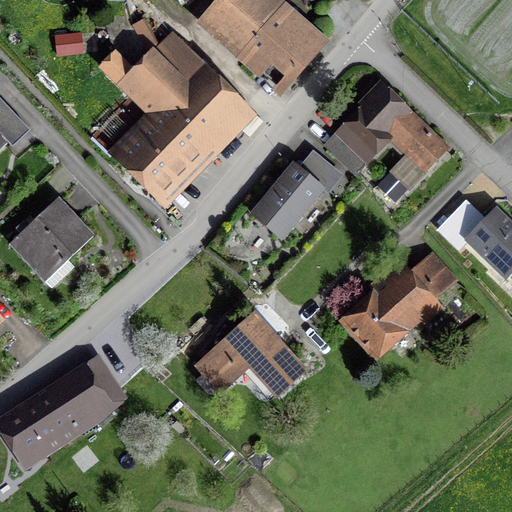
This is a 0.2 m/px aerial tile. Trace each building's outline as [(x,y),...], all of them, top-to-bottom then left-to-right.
[(288,0),(206,0),(191,18),(277,93),(328,35),(288,0)] [(153,12),(99,66),(142,109),(107,145),(164,201),(254,110),(191,49),(153,12)] [(382,71),(321,133),(356,167),(385,138),(424,176),(455,144),(382,71)] [(294,161),(249,217),(280,242),(325,186),(294,161)] [(59,197),(9,249),(47,286),(97,234),(59,197)] [(511,270),(511,226),(496,212),(468,243),(506,278),(511,270)] [(408,270),(345,322),(374,357),(438,303),(434,299),(450,285),(429,260),(411,275),(408,270)] [(0,320),(14,306),(0,292),(0,320)] [(253,299),(192,356),(220,387),(245,364),(272,393),(309,359),(253,299)] [(101,367),(5,428),(28,465),(125,404),(101,367)]
